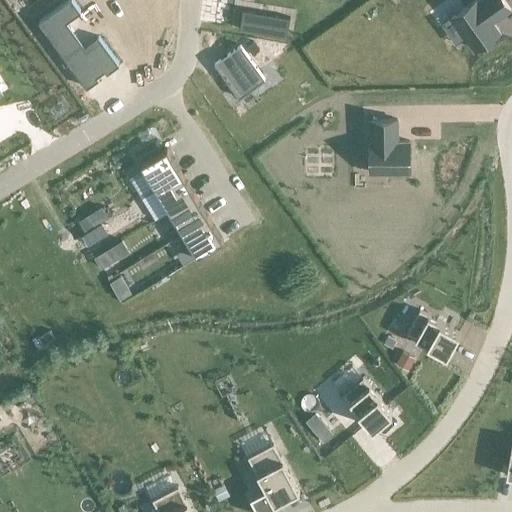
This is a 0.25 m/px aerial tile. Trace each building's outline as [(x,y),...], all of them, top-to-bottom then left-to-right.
[(73,0),(66,0),(38,20),(87,87),(102,75),(100,73),(105,69),(107,72),(119,63),(99,34),(97,35),(98,36),(85,45),(67,19),(79,10),(80,11),(81,10),(73,0)] [(474,0),(452,16),(475,49),(500,31),(493,21),(511,8),(504,0),(474,0)] [(243,8),(240,28),(287,36),(290,16),(243,8)] [(220,59),(214,63),(239,97),(265,78),(240,44),(227,54),(229,56),(222,61),(220,59)] [(371,141),(369,141),(370,172),(410,171),(409,140),(397,140),(397,118),(371,119),(371,141)] [(167,147),(141,164),(156,188),(182,172),(167,147)] [(182,172),(156,188),(169,210),(196,194),(182,172)] [(169,210),(183,232),(209,216),(196,194),(169,210)] [(103,205),(89,213),(96,224),(109,216),(103,205)] [(96,224),(89,213),(80,219),(87,230),(96,224)] [(183,232),(197,255),(223,239),(209,216),(183,232)] [(95,255),(101,266),(115,258),(109,247),(95,255)] [(121,276),(110,282),(120,298),(131,292),(121,276)] [(420,309),(407,332),(447,353),(459,331),(420,309)] [(37,336),(33,339),(37,347),(42,344),(37,336)] [(403,349),(397,361),(408,367),(415,355),(403,349)] [(343,393),(373,427),(392,411),(363,376),(343,393)] [(26,397),(17,403),(19,407),(28,401),(26,397)] [(332,433),(327,427),(318,434),(323,440),(332,433)] [(274,442),(248,456),(265,488),(250,496),(259,511),(271,511),(278,509),(275,504),(300,491),(274,442)] [(230,495),(224,484),(214,489),(220,500),(230,495)] [(192,511),(178,485),(153,499),(159,511),(192,511)] [(129,511),(124,503),(118,507),(120,511),(129,511)]
